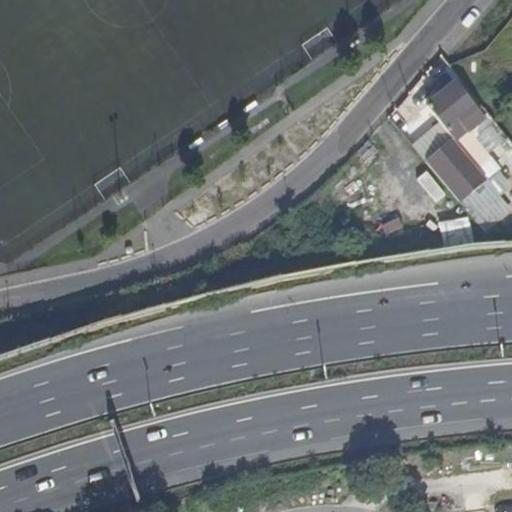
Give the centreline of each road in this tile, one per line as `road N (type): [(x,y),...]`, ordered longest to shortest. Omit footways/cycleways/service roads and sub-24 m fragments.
road 1 (residential): [(0,317),(177,263),(255,222),(326,164),(465,0)]
road 2 (motorway): [(0,498),(97,465),(303,418),(511,390)]
road 3 (motorway): [(511,312),(269,338),(66,388),(0,413)]
